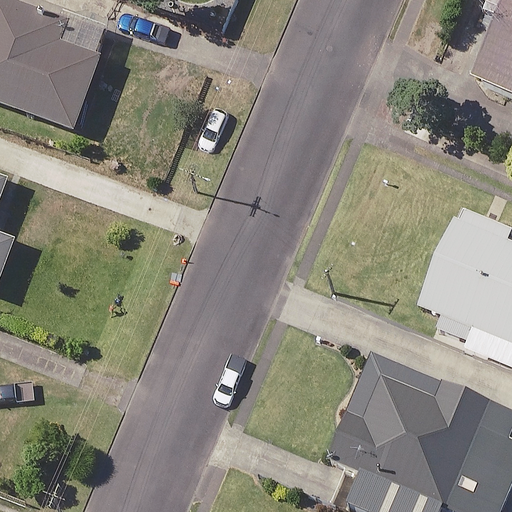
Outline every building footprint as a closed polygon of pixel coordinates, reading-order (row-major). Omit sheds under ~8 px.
[(68,0),(0,0),(0,102),(76,129),(115,17),(69,0),(68,0)] [(511,0),(483,0),(481,6),(499,14),(473,76),(511,92),(511,0)] [(0,201),(8,181),(0,177),(0,281),(16,239),(0,233),(0,201)] [(511,344),(511,241),(505,238),(508,229),(458,207),(416,304),(442,315),(436,328),(468,342),(474,328),(511,344)] [(502,511),(511,487),(511,411),(485,401),(373,357),(332,461),(355,470),(343,503),(366,511),(502,511)]
